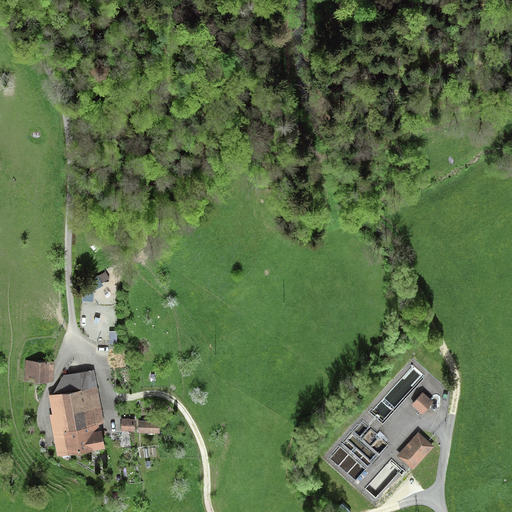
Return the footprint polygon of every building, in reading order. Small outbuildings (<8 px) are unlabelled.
[(24,381),(46,381),(46,361),(25,360),(24,381)] [(60,413),(67,452),(103,445),(100,431),(89,433),(87,423),(101,420),(92,374),(60,379),(63,392),(50,394),(54,414),(60,413)] [(422,412),(431,402),(421,393),(412,403),(422,412)] [(133,420),(121,420),(121,430),(133,430),(133,420)] [(139,430),(157,431),(157,422),(139,422),(139,430)] [(431,447),(417,434),(411,440),(412,441),(399,456),(411,466),(424,452),(425,453),(431,447)]
